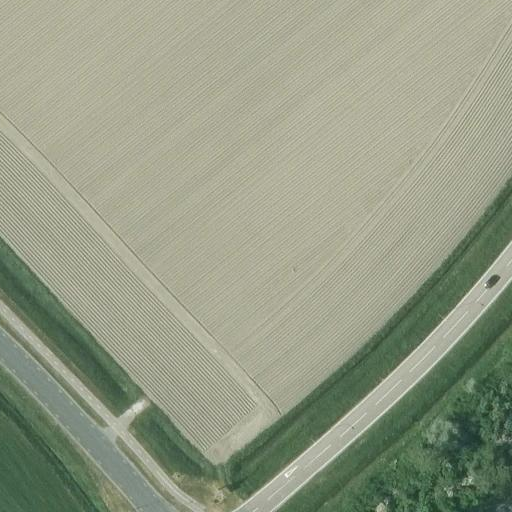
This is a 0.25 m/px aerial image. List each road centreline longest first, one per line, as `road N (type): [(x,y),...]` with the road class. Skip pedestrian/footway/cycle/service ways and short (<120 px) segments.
road 1 (secondary): [(253,511),(348,431),(511,258)]
road 2 (secondary): [(155,511),(0,345)]
